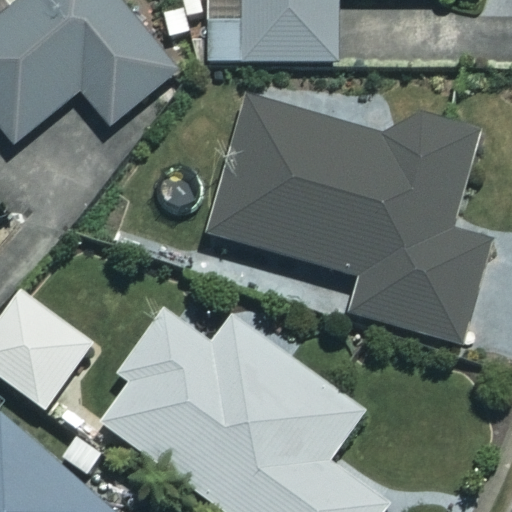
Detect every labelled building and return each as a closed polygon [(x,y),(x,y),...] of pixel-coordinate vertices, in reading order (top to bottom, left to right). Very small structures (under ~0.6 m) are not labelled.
[(174,73),(115,0),(26,0),(0,21),(0,134),(10,147),(77,93),(106,129),(174,73)] [(241,0),(242,25),(205,25),(206,65),(336,65),(335,0),(241,0)] [(395,145),(247,103),(208,239),(358,281),(349,315),(456,345),(485,244),(449,234),(478,136),(403,115),(395,145)] [(88,347),(17,295),(0,318),(0,383),(40,412),(88,347)] [(209,348),(160,314),(115,378),(127,386),(98,427),(218,511),(381,511),(385,507),(326,465),(361,415),(229,321),(209,348)] [(0,511),(102,511),(0,424),(0,511)]
